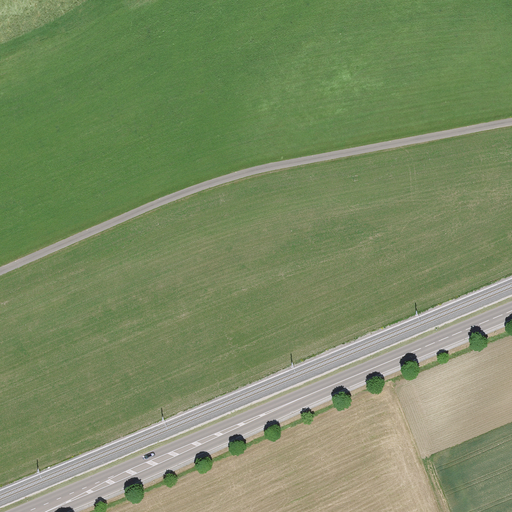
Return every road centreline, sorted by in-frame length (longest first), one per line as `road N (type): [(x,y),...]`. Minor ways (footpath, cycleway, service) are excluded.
road 1 (track): [(511,121),(207,183),(0,273)]
road 2 (secondary): [(511,311),(36,511)]
